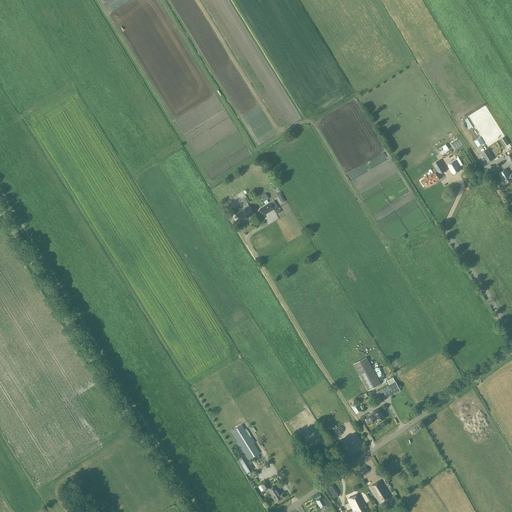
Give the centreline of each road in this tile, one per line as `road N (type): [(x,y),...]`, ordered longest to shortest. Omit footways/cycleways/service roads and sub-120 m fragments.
road 1 (unclassified): [(0,210),(186,511)]
road 2 (unclassified): [(285,511),(511,351)]
road 3 (unknown): [(434,220),(511,345)]
